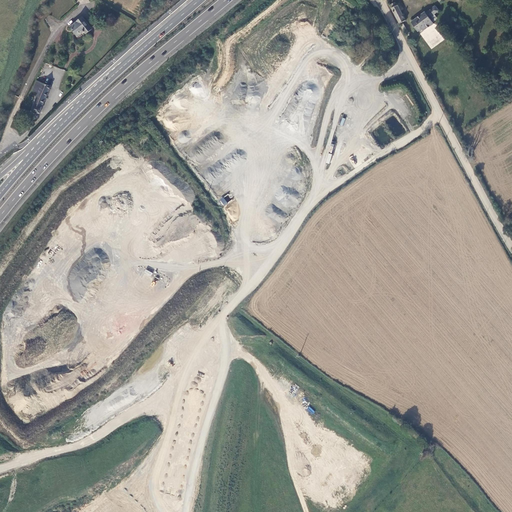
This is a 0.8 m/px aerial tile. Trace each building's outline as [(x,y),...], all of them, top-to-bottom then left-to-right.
[(391,9),(399,24),(407,20),(399,6),(397,6),(396,4),(392,6),(393,9),(391,9)] [(412,22),(418,32),(422,30),(432,23),(430,19),(439,13),(435,8),(426,14),(425,13),(412,22)] [(87,35),(93,31),(84,17),(71,27),(78,38),(85,33),(87,35)] [(432,23),(422,30),(423,32),(434,25),(432,23)] [(39,114),(40,114),(51,88),(44,84),(43,85),(37,83),(34,91),(40,94),(32,112),(39,114)] [(93,249),(81,263),(90,271),(97,263),(97,264),(100,261),(95,257),(101,251),(96,247),(94,249),(93,249)]
